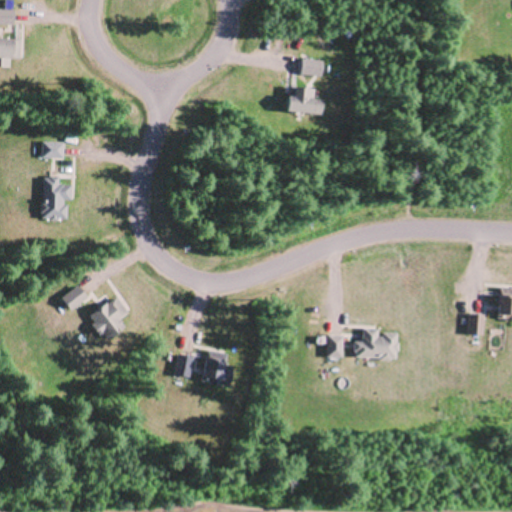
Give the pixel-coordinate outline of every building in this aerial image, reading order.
[(307,86),(297,85),(296,93),(288,93),(287,108),(323,109),(323,95),(307,94),(307,86)] [(44,214),(64,214),(64,174),(44,174),(44,214)] [(64,295),(72,304),(85,293),(77,284),(64,295)] [(511,285),(495,286),(495,316),(511,315),(511,285)] [(109,332),(124,320),(108,300),(93,312),(109,332)] [(357,334),(356,355),(395,356),(395,334),(357,334)] [(227,361),(205,359),(203,374),(226,377),(227,361)]
